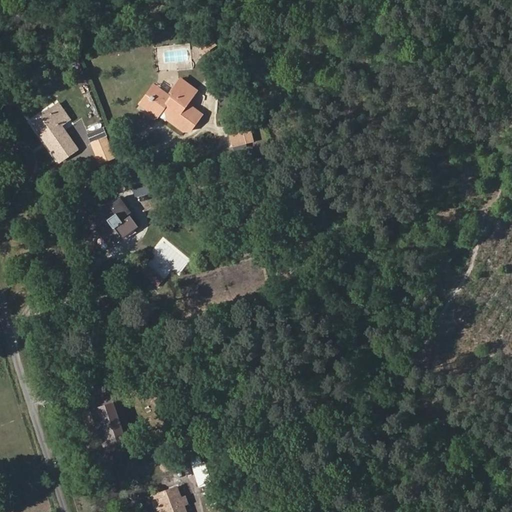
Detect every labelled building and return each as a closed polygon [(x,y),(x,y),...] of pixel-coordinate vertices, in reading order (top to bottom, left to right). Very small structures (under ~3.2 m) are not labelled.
[(196,122),(201,115),(187,105),(196,92),(181,81),(171,93),(173,95),(171,97),(159,89),(145,109),(158,118),(165,108),(170,112),(173,120),(190,132),(199,132),(203,126),(196,122)] [(145,109),(159,89),(154,85),(140,106),(145,109)] [(78,149),(61,125),(71,118),(59,101),(50,108),(55,116),(40,128),(50,143),(48,145),(60,162),(78,149)] [(40,128),(55,116),(50,108),(29,124),(35,131),(37,130),(40,128)] [(208,120),(201,115),(196,122),(203,126),(208,120)] [(50,143),(40,128),(37,130),(48,145),(50,143)] [(251,131),(243,134),(247,147),(256,144),(251,131)] [(243,134),(230,138),(234,150),(247,147),(243,134)] [(105,139),(90,145),(96,159),(110,153),(105,139)] [(137,194),(150,192),(147,177),(134,179),(137,194)] [(99,226),(109,243),(122,234),(122,235),(137,226),(130,214),(131,213),(121,196),(108,204),(107,202),(91,213),(100,225),(99,226)] [(146,266),(143,271),(154,279),(152,282),(157,285),(162,277),(146,266)] [(194,456),(191,457),(198,478),(211,474),(205,459),(203,460),(200,453),(203,452),(198,441),(190,444),(194,456)] [(156,492),(163,510),(163,511),(187,511),(178,485),(156,492)] [(156,511),(163,510),(156,492),(149,494),(155,511),(156,511)]
